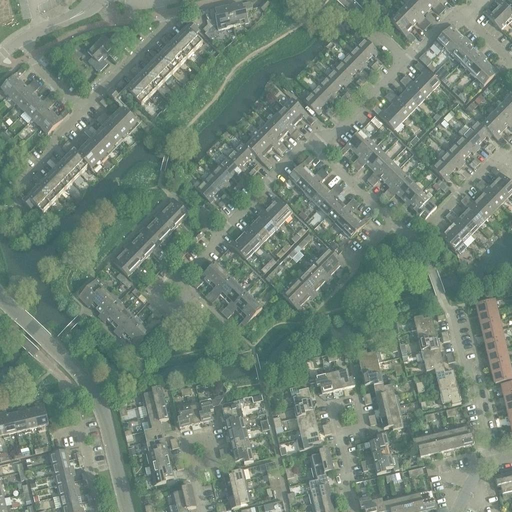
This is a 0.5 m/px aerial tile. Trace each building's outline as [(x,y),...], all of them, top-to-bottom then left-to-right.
[(413,0),(412,0),(405,8),(427,29),(430,25),(423,18),(427,13),(413,0)] [(428,0),(413,0),(427,13),(431,9),(439,16),(442,13),(428,0)] [(428,0),(442,13),(445,10),(438,2),(439,0),(428,0)] [(497,0),(494,3),(501,9),(497,13),(508,24),(511,20),(511,13),(503,4),(498,0),(497,0)] [(511,13),(511,6),(506,1),(503,4),(511,13)] [(263,4),(259,8),(263,12),(269,5),(267,3),(263,4)] [(241,5),(228,8),(233,28),(248,25),(245,12),(243,12),(241,5)] [(217,18),(211,20),(212,27),(217,26),(219,32),(233,28),(228,8),(216,11),(217,18)] [(405,8),(398,15),(412,28),(416,24),(424,32),(427,29),(405,8)] [(205,15),(208,26),(203,31),(206,34),(212,27),(211,20),(209,10),(191,14),(192,20),(197,19),(196,17),(205,15)] [(484,14),(483,14),(501,32),(508,24),(497,13),(493,17),(487,11),(484,14)] [(398,15),(390,23),(412,44),(415,41),(407,33),(412,28),(398,15)] [(181,20),(176,26),(179,29),(184,23),(181,20)] [(185,29),(187,31),(127,93),(141,107),(202,45),(195,37),(198,33),(189,25),(185,29)] [(452,26),(433,45),(441,53),(445,50),(458,36),(454,32),(456,29),(452,26)] [(92,58),(88,63),(99,74),(108,66),(103,61),(123,40),(117,34),(108,43),(103,37),(88,53),(92,58)] [(167,35),(164,38),(169,44),(173,41),(167,35)] [(445,50),(450,55),(448,57),(450,60),(468,41),(465,38),(463,40),(458,36),(445,50)] [(164,38),(161,41),(166,47),(169,44),(164,38)] [(356,48),(369,60),(373,56),(375,58),(379,54),(364,40),(356,48)] [(474,51),(469,47),(471,45),(468,41),(450,60),(452,62),(455,59),(460,65),(474,51)] [(356,48),(349,56),(364,70),(367,66),(365,64),(369,60),(356,48)] [(152,50),(149,54),(154,59),(158,56),(152,50)] [(466,70),(464,73),(466,75),(483,57),(480,53),(478,56),(474,51),(460,65),(466,70)] [(149,54),(145,57),(151,62),(154,59),(149,54)] [(424,55),(419,60),(427,68),(430,65),(432,63),(424,55)] [(349,56),(341,63),(354,76),(358,71),(360,74),(364,70),(349,56)] [(489,66),(485,62),(487,60),(483,57),(466,75),(468,77),(470,75),(476,80),(489,66)] [(352,82),(350,80),(354,76),(341,63),(334,71),(348,86),(352,82)] [(423,75),(418,80),(432,93),(440,85),(418,64),(415,68),(423,75)] [(430,65),(427,68),(433,74),(436,71),(430,65)] [(137,66),(134,69),(139,75),(142,72),(137,66)] [(476,80),(481,86),(479,88),(481,90),(499,72),(496,69),(494,71),(489,66),(476,80)] [(1,90),(9,98),(22,84),(18,80),(26,72),(22,68),(1,90)] [(134,69),(130,72),(136,78),(139,75),(134,69)] [(334,71),(326,79),(339,91),(343,87),(345,89),(348,86),(334,71)] [(85,79),(80,73),(76,78),(81,83),(85,79)] [(440,74),(436,78),(442,83),(445,80),(440,74)] [(406,77),(403,80),(424,101),(432,93),(418,80),(414,84),(406,77)] [(326,79),(318,87),(333,101),(337,97),(335,95),(339,91),(326,79)] [(408,91),(403,95),(417,109),(424,101),(403,80),(400,83),(408,91)] [(445,80),(442,83),(448,89),(451,86),(445,80)] [(22,84),(9,98),(16,105),(38,84),(35,81),(27,89),(22,84)] [(122,81),(116,87),(119,90),(125,84),(122,81)] [(38,84),(16,105),(24,113),(38,99),(33,95),(41,87),(38,84)] [(318,87),(311,94),(323,107),(328,102),(330,104),(333,101),(318,87)] [(455,90),(452,93),(458,98),(461,95),(455,90)] [(26,198),(22,203),(31,212),(31,211),(42,222),(38,227),(32,228),(33,232),(40,230),(49,222),(42,215),(88,169),(92,172),(138,125),(147,134),(151,129),(148,126),(147,127),(120,102),(121,101),(111,92),(107,96),(117,105),(123,111),(77,157),(74,154),(28,201),(26,198)] [(391,92),(388,95),(409,116),(417,109),(403,95),(399,100),(391,92)] [(320,111),(323,107),(311,94),(303,102),(318,117),(322,113),(320,111)] [(385,98),(392,106),(388,111),(402,124),(409,116),(388,95),(385,98)] [(461,95),(458,98),(463,104),(467,101),(461,95)] [(38,99),(24,113),(32,121),(53,99),(50,96),(42,104),(38,99)] [(480,96),(474,103),(478,106),(484,100),(480,96)] [(49,110),(56,102),(53,99),(32,121),(40,129),(53,115),(49,110)] [(103,100),(100,104),(105,109),(108,106),(103,100)] [(284,109),(298,123),(303,119),(311,126),(314,123),(292,101),(284,109)] [(511,110),(505,103),(497,111),(511,125),(511,110)] [(473,104),(468,109),(472,113),(477,108),(473,104)] [(376,107),(372,111),(394,132),(402,124),(388,111),(384,115),(376,107)] [(284,109),(276,117),(299,138),(302,135),(294,128),(298,123),(284,109)] [(53,115),(40,129),(48,136),(69,115),(65,111),(58,119),(53,115)] [(511,125),(497,111),(489,119),(503,132),(508,128),(511,131),(511,125)] [(102,115),(99,118),(105,124),(108,121),(102,115)] [(276,117),(269,124),(283,139),(288,134),(296,142),(299,138),(276,117)] [(99,118),(96,121),(102,127),(105,124),(99,118)] [(489,119),(482,126),(492,137),(503,148),(507,144),(499,137),(503,132),(489,119)] [(477,122),(470,130),(482,142),(486,138),(488,140),(492,137),(482,126),(477,122)] [(269,124),(261,132),(284,154),(287,151),(279,143),(283,139),(269,124)] [(368,141),(371,137),(363,129),(360,133),(339,154),(342,158),(350,150),(354,154),(368,141)] [(87,130),(84,134),(90,139),(93,136),(87,130)] [(470,130),(462,138),(477,152),(480,149),(478,147),(482,142),(470,130)] [(261,132),(254,140),(268,154),(273,149),(280,157),(284,154),(261,132)] [(84,134),(81,137),(87,142),(90,139),(84,134)] [(462,138),(454,146),(467,158),(471,154),(473,156),(477,152),(462,138)] [(271,166),(264,158),(268,154),(254,140),(246,147),(246,148),(256,158),(268,170),(271,166)] [(368,141),(354,154),(359,159),(351,167),(354,170),(376,148),(368,141)] [(68,143),(65,146),(71,152),(74,148),(68,143)] [(242,143),(234,152),(246,164),(250,159),(252,162),(256,158),(246,148),(246,147),(242,143)] [(421,144),(415,150),(418,153),(424,147),(421,144)] [(65,146),(62,149),(67,155),(71,152),(65,146)] [(454,146),(447,153),(461,168),(465,164),(463,162),(467,158),(454,146)] [(376,148),(354,170),(358,173),(365,165),(370,170),(383,156),(376,148)] [(242,168),(246,164),(234,152),(226,159),(241,173),(244,170),(242,168)] [(447,153),(439,161),(452,174),(456,169),(458,171),(461,168),(447,153)] [(374,174),(367,182),(370,185),(391,163),(383,156),(370,170),(374,174)] [(53,158),(50,161),(55,167),(59,164),(53,158)] [(305,169),(313,161),(309,158),(288,179),(296,187),(310,173),(305,169)] [(226,159),(219,167),(231,179),(235,175),(237,177),(241,173),(226,159)] [(50,161),(47,165),(52,170),(55,167),(50,161)] [(448,177),(452,174),(439,161),(431,169),(446,183),(450,180),(448,177)] [(391,163),(370,185),(373,188),(381,180),(385,185),(399,171),(391,163)] [(227,183),(231,179),(219,167),(211,175),(226,189),(229,185),(227,183)] [(498,180),(494,184),(509,199),(511,195),(511,186),(494,169),(491,172),(498,180)] [(310,173),(296,187),(304,195),(325,173),(322,170),(314,178),(310,173)] [(385,185),(390,189),(382,197),(385,200),(406,178),(399,171),(385,185)] [(325,173),(304,195),(312,202),(325,188),(321,184),(328,176),(325,173)] [(38,174),(35,177),(40,182),(44,179),(38,174)] [(211,175),(204,182),(216,194),(220,190),(222,192),(226,189),(211,175)] [(35,177),(31,180),(37,186),(40,182),(35,177)] [(406,178),(385,200),(388,203),(396,195),(401,200),(414,186),(406,178)] [(482,181),(479,184),(501,206),(509,199),(494,184),(490,189),(482,181)] [(212,199),(216,194),(204,182),(196,190),(210,205),(214,201),(212,199)] [(483,195),(479,200),(493,214),(501,206),(479,184),(476,188),(483,195)] [(325,188),(312,202),(319,210),(340,188),(337,185),(330,193),(325,188)] [(401,200),(405,204),(397,212),(401,216),(410,206),(422,195),(422,194),(414,186),(401,200)] [(341,204),(336,199),(344,191),(340,188),(319,210),(327,217),(341,204)] [(23,189),(17,195),(20,198),(26,192),(23,189)] [(414,210),(413,212),(416,215),(429,202),(422,195),(410,206),(414,210)] [(467,197),(463,200),(486,222),(493,214),(479,200),(474,204),(467,197)] [(276,198),(272,202),(274,204),(270,208),(284,223),(290,217),(292,219),(294,217),(276,198)] [(160,212),(157,215),(174,232),(189,216),(173,200),(169,203),(171,205),(162,214),(160,212)] [(341,204),(327,217),(335,225),(356,203),(353,200),(345,208),(341,204)] [(468,211),(464,215),(478,229),(486,222),(463,200),(460,203),(468,211)] [(429,202),(416,215),(419,218),(421,217),(425,221),(436,209),(429,202)] [(351,214),(359,207),(356,203),(335,225),(342,233),(356,219),(351,214)] [(279,228),(284,223),(270,208),(265,213),(263,211),(260,214),(279,232),(281,230),(279,228)] [(478,229),(464,215),(459,220),(452,212),(448,215),(471,237),(478,229)] [(302,213),(299,216),(304,221),(307,218),(302,213)] [(259,219),(255,224),(269,238),(275,233),(277,235),(279,232),(260,214),(257,217),(259,219)] [(26,230),(22,215),(18,216),(23,235),(27,234),(26,230)] [(143,230),(142,231),(159,247),(174,232),(157,215),(154,219),(156,221),(147,230),(145,228),(143,230)] [(356,219),(342,233),(350,241),(372,219),(368,215),(360,223),(356,219)] [(453,226),(449,231),(463,245),(471,237),(448,215),(445,218),(453,226)] [(264,244),(269,238),(255,224),(250,228),(248,226),(245,229),(264,248),(266,246),(264,244)] [(436,227),(433,231),(455,253),(456,252),(460,255),(467,248),(463,245),(449,231),(444,235),(436,227)] [(242,233),(244,235),(240,239),(254,253),(260,248),(262,250),(264,248),(245,229),(242,233)] [(297,235),(301,239),(306,233),(303,229),(297,235)] [(128,245),(127,246),(143,263),(159,247),(142,231),(139,234),(141,236),(132,245),(130,243),(128,245)] [(202,233),(196,239),(199,242),(205,236),(202,233)] [(297,235),(291,241),(295,244),(301,239),(297,235)] [(309,236),(303,241),(307,245),(313,239),(309,236)] [(196,239),(190,244),(193,247),(199,242),(196,239)] [(233,242),(230,245),(246,262),(248,264),(251,261),(249,259),(254,253),(240,239),(235,244),(233,242)] [(303,241),(298,247),(301,251),(307,245),(303,241)] [(332,243),(329,246),(334,251),(337,248),(332,243)] [(282,250),(285,254),(291,248),(288,245),(282,250)] [(115,258),(111,262),(128,278),(143,263),(127,246),(124,249),(126,251),(117,261),(115,258)] [(186,248),(181,254),(184,257),(190,251),(186,248)] [(324,251),(326,253),(321,259),(335,273),(340,268),(342,270),(345,267),(329,251),(327,248),(324,251)] [(282,250),(276,256),(280,260),(285,254),(282,250)] [(294,251),(288,257),(292,260),(298,255),(294,251)] [(181,254),(175,260),(178,263),(184,257),(181,254)] [(288,257),(283,263),(286,266),(292,260),(288,257)] [(333,279),(331,277),(335,273),(321,259),(315,264),(313,262),(311,264),(330,283),(333,279)] [(267,266),(270,269),(276,264),(272,260),(267,266)] [(171,264),(166,269),(169,272),(174,267),(171,264)] [(215,264),(193,286),(197,290),(204,282),(209,286),(223,272),(215,264)] [(309,266),(311,268),(306,274),(320,288),(325,284),(327,286),(330,283),(311,264),(309,266)] [(267,266),(261,272),(265,275),(270,269),(267,266)] [(273,272),(277,276),(282,270),(279,266),(273,272)] [(166,269),(160,275),(163,278),(169,272),(166,269)] [(223,272),(209,286),(213,291),(206,299),(209,302),(231,280),(223,272)] [(273,272),(267,278),(271,281),(277,276),(273,272)] [(316,293),(320,288),(306,274),(300,280),(298,277),(296,280),(315,298),(318,295),(316,293)] [(120,275),(116,278),(122,284),(126,280),(120,275)] [(97,279),(78,298),(86,305),(104,286),(97,279)] [(156,279),(150,285),(154,288),(159,282),(156,279)] [(126,280),(122,284),(128,290),(132,286),(126,280)] [(231,280),(209,302),(212,305),(220,297),(224,302),(238,287),(231,280)] [(296,280),(294,282),(296,284),(291,289),(305,304),(310,299),(312,301),(315,298),(296,280)] [(150,285),(145,291),(148,294),(154,288),(150,285)] [(110,297),(104,291),(107,289),(104,286),(86,305),(89,309),(91,307),(96,311),(110,297)] [(229,306),(221,314),(224,317),(246,295),(238,287),(224,302),(229,306)] [(283,297),(283,298),(299,314),(303,310),(301,308),(305,304),(291,289),(285,295),(283,293),(281,295),(283,297)] [(135,290),(132,293),(138,299),(141,296),(135,290)] [(246,295),(224,317),(227,320),(235,312),(240,317),(254,302),(246,295)] [(141,296),(138,299),(143,305),(147,301),(141,296)] [(96,311),(100,315),(98,318),(101,321),(120,302),(118,300),(116,302),(110,297),(96,311)] [(493,301),(476,305),(476,306),(479,315),(496,311),(493,302),(494,302),(493,301)] [(120,306),(122,304),(120,302),(101,321),(105,324),(107,322),(111,326),(125,312),(120,306)] [(240,317),(244,321),(236,329),(240,332),(262,310),(254,302),(240,317)] [(151,305),(147,309),(153,314),(157,311),(151,305)] [(157,311),(153,314),(159,320),(162,316),(157,311)] [(496,311),(479,315),(481,325),(498,321),(496,311)] [(125,312),(111,326),(116,331),(114,333),(117,336),(135,317),(133,315),(131,317),(125,312)] [(135,317),(117,336),(120,339),(122,337),(127,341),(141,327),(144,324),(136,316),(135,317)] [(423,318),(413,320),(416,331),(425,329),(426,332),(434,330),(432,319),(423,321),(423,318)] [(498,321),(481,325),(484,335),(500,331),(498,321)] [(127,341),(131,346),(129,348),(133,351),(151,333),(149,330),(146,332),(141,327),(127,341)] [(425,329),(416,331),(418,341),(427,339),(428,342),(437,340),(434,330),(426,332),(425,329)] [(500,331),(484,335),(486,345),(503,341),(500,331)] [(439,351),(437,340),(428,342),(427,339),(418,341),(421,352),(430,350),(430,353),(439,351)] [(503,341),(486,345),(488,355),(505,351),(503,341)] [(430,350),(421,352),(423,362),(432,360),(433,364),(442,361),(439,351),(430,353),(430,350)] [(505,351),(488,355),(491,365),(507,361),(505,351)] [(366,353),(357,355),(359,366),(368,364),(369,367),(378,365),(375,354),(367,356),(366,353)] [(432,360),(423,362),(426,373),(434,371),(435,374),(444,372),(442,361),(433,364),(432,360)] [(507,361),(491,365),(493,375),(510,371),(507,361)] [(368,364),(359,366),(362,376),(371,374),(372,378),(380,375),(378,365),(369,367),(368,364)] [(342,382),(344,391),(355,388),(352,379),(349,380),(347,371),(336,374),(338,383),(342,382)] [(511,380),(510,371),(493,375),(495,385),(511,381),(511,380)] [(444,372),(435,374),(437,385),(446,382),(447,386),(456,384),(453,373),(445,375),(444,372)] [(336,374),(326,376),(328,385),(331,384),(333,393),(344,391),(342,382),(338,383),(336,374)] [(371,374),(362,376),(365,387),(373,385),(374,388),(383,386),(380,375),(372,378),(371,374)] [(326,376),(306,381),(306,383),(310,385),(316,384),(317,388),(320,388),(322,396),(333,393),(331,384),(328,385),(326,376)] [(446,382),(437,385),(440,395),(449,393),(450,396),(458,394),(456,384),(447,386),(446,382)] [(511,394),(511,383),(502,386),(502,387),(504,396),(511,394)] [(299,396),(291,398),(294,409),(303,407),(302,404),(311,402),(308,388),(304,386),(298,388),(299,396)] [(383,386),(374,388),(376,399),(385,397),(386,400),(394,398),(394,397),(392,387),(383,389),(383,386)] [(151,391),(152,394),(142,397),(144,408),(155,405),(154,402),(163,400),(161,389),(151,391)] [(449,393),(440,395),(443,406),(451,404),(452,407),(461,405),(458,394),(450,396),(449,393)] [(261,396),(252,399),(253,404),(263,402),(261,396)] [(397,397),(394,397),(394,398),(386,400),(385,397),(376,399),(379,409),(387,407),(388,410),(399,408),(397,397)] [(155,405),(144,408),(147,418),(158,416),(157,412),(166,410),(163,400),(154,402),(155,405)] [(213,413),(212,408),(218,407),(221,403),(220,401),(215,403),(215,401),(211,402),(210,400),(200,402),(199,402),(200,406),(202,415),(199,416),(201,425),(212,422),(210,414),(213,413)] [(223,406),(222,409),(225,422),(234,420),(234,423),(243,421),(239,402),(223,406)] [(303,407),(294,409),(296,419),(305,417),(304,414),(313,412),(311,402),(302,404),(303,407)] [(43,404),(38,405),(39,408),(33,410),(37,429),(45,427),(46,430),(49,429),(43,404)] [(192,417),(188,418),(191,427),(201,425),(199,416),(202,415),(200,406),(190,409),(192,417)] [(387,407),(379,409),(381,420),(390,418),(391,421),(402,418),(399,408),(388,410),(387,407)] [(31,433),(30,430),(37,429),(33,410),(27,411),(26,408),(22,409),(28,434),(31,433)] [(18,413),(12,415),(17,434),(24,432),(25,435),(28,434),(22,409),(18,410),(18,413)] [(188,418),(192,417),(190,409),(179,411),(181,420),(177,420),(179,430),(191,427),(188,418)] [(157,412),(158,416),(147,418),(148,423),(142,425),(144,433),(152,431),(151,428),(161,426),(160,423),(168,421),(166,410),(157,412)] [(305,417),(296,419),(299,430),(308,428),(307,425),(316,423),(313,412),(304,414),(305,417)] [(17,434),(12,415),(6,416),(5,413),(1,415),(7,439),(10,438),(9,435),(17,434)] [(390,418),(381,420),(384,431),(392,429),(393,432),(405,429),(402,418),(391,421),(390,418)] [(234,420),(225,422),(227,432),(236,430),(237,434),(246,432),(243,421),(234,423),(234,420)] [(307,425),(308,428),(299,430),(301,440),(310,438),(309,435),(318,433),(316,423),(307,425)] [(151,428),(152,431),(144,433),(146,444),(155,442),(154,439),(163,437),(161,426),(151,428)] [(460,440),(463,448),(474,446),(469,426),(455,429),(457,440),(460,440)] [(455,429),(444,432),(447,443),(450,442),(452,451),(463,448),(460,440),(457,440),(455,429)] [(248,442),(246,432),(237,434),(236,430),(227,432),(230,443),(239,441),(239,444),(248,442)] [(444,432),(434,434),(436,445),(439,445),(442,453),(452,451),(450,442),(447,443),(444,432)] [(310,438),(301,440),(296,442),(299,453),(313,449),(313,446),(321,444),(318,433),(309,435),(310,438)] [(434,434),(423,437),(426,448),(429,447),(431,456),(442,453),(439,445),(436,445),(434,434)] [(155,442),(146,444),(149,454),(158,452),(157,449),(166,447),(163,437),(154,439),(155,442)] [(386,437),(376,439),(377,442),(369,444),(371,455),(380,453),(380,450),(388,448),(386,437)] [(423,437),(412,439),(415,451),(418,450),(420,459),(431,456),(429,447),(426,448),(423,437)] [(239,441),(230,443),(232,453),(241,451),(242,455),(251,453),(248,442),(239,444),(239,441)] [(149,454),(146,454),(149,465),(160,463),(159,460),(168,458),(166,447),(157,449),(158,452),(149,454)] [(388,448),(380,450),(380,453),(371,455),(374,465),(374,466),(383,463),(382,460),(391,458),(388,448)] [(320,456),(309,458),(312,469),(323,467),(322,463),(331,461),(328,450),(319,452),(320,456)] [(68,462),(67,457),(70,456),(69,451),(49,455),(51,466),(68,462)] [(241,451),(232,453),(235,464),(243,463),(244,466),(253,464),(251,453),(242,455),(241,451)] [(382,460),(383,463),(374,466),(374,465),(369,466),(369,467),(370,472),(375,470),(377,477),(386,474),(385,471),(393,469),(394,473),(399,471),(396,457),(391,458),(382,460)] [(162,470),(171,468),(168,458),(159,460),(160,463),(149,465),(152,476),(163,473),(162,470)] [(316,479),(326,477),(325,474),(334,472),(331,461),(322,463),(323,467),(312,469),(314,480),(317,480),(316,479)] [(51,466),(54,477),(74,472),(73,467),(70,468),(68,462),(51,466)] [(171,468),(162,470),(163,473),(152,476),(154,487),(166,484),(165,481),(173,479),(171,468)] [(232,477),(224,479),(226,490),(235,487),(234,484),(245,482),(243,471),(231,473),(232,477)] [(54,477),(57,487),(74,483),(72,478),(75,477),(74,472),(54,477)] [(506,476),(495,479),(497,488),(500,487),(503,498),(511,495),(511,488),(511,484),(508,485),(506,476)] [(326,477),(316,479),(317,480),(317,482),(309,484),(311,494),(311,495),(320,493),(320,490),(328,488),(326,477)] [(235,487),(226,490),(229,500),(238,498),(237,495),(248,492),(245,482),(234,484),(235,487)] [(74,483),(57,487),(59,498),(79,493),(78,488),(75,489),(74,483)] [(181,489),(182,493),(171,495),(174,506),(185,503),(184,500),(193,498),(191,487),(181,489)] [(328,488),(320,490),(320,493),(311,495),(311,494),(309,495),(312,506),(323,503),(322,500),(331,498),(328,488)] [(422,504),(424,511),(428,511),(435,510),(433,501),(430,502),(427,491),(416,494),(419,505),(422,504)] [(251,503),(248,492),(237,495),(238,498),(229,500),(231,511),(241,509),(240,506),(251,503)] [(82,504),(80,498),(79,493),(59,498),(62,509),(79,505),(82,504)] [(416,494),(406,496),(409,507),(412,507),(413,511),(424,511),(422,504),(419,505),(416,494)] [(369,495),(358,497),(361,511),(364,510),(364,511),(376,511),(375,507),(372,507),(370,499),(369,495)] [(381,496),(370,499),(372,507),(375,507),(376,511),(387,511),(386,504),(385,504),(383,504),(381,496)] [(406,496),(395,499),(398,510),(401,509),(401,511),(413,511),(412,507),(409,507),(406,496)] [(187,511),(188,511),(196,509),(193,498),(184,500),(185,503),(174,506),(169,507),(170,511),(187,511)] [(323,503),(312,506),(313,511),(324,511),(325,511),(333,509),(331,498),(322,500),(323,503)] [(395,499),(385,501),(385,504),(386,504),(387,511),(401,511),(401,509),(398,510),(395,499)] [(0,511),(9,510),(8,507),(6,508),(4,500),(0,500),(0,511)]
